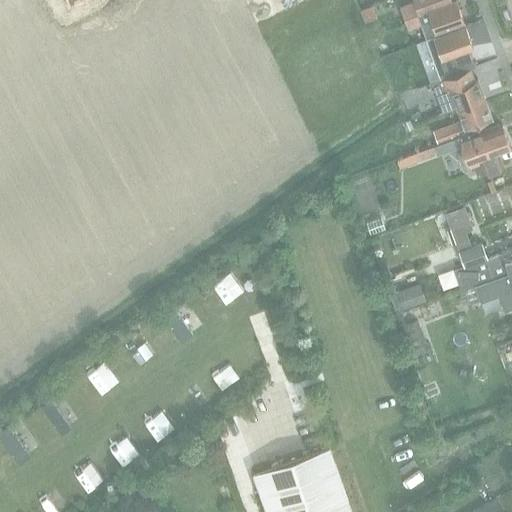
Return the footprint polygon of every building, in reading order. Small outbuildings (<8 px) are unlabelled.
[(400,7),(407,24),(420,20),(422,24),(431,21),(434,31),(430,33),(431,37),(436,36),(465,25),(455,0),(453,0),(452,1),(451,0),(412,0),(414,2),(400,7)] [(465,25),(436,36),(439,44),(430,47),(435,60),(443,57),(443,58),(473,47),(465,25)] [(470,68),(432,82),(443,112),(456,107),(470,102),(473,107),(487,102),(478,78),(474,80),(470,68)] [(433,130),(438,143),(470,131),(468,126),(492,117),(487,102),(473,107),(470,102),(456,107),(460,120),(433,130)] [(510,148),(501,124),(471,135),(470,131),(438,143),(396,158),(400,167),(459,145),(462,151),(460,154),(462,161),(466,162),(466,164),(471,162),(476,176),(503,166),(498,152),(510,148)] [(485,280),(511,270),(511,247),(501,251),(505,261),(490,267),(481,242),(459,250),(464,265),(476,261),(483,281),(485,280)] [(511,270),(485,280),(488,279),(492,289),(511,282),(511,270)] [(485,280),(483,281),(475,283),(479,299),(490,295),(485,280)] [(413,319),(400,324),(410,349),(422,344),(413,319)] [(505,368),(511,365),(511,348),(509,341),(497,345),(505,368)] [(267,511),(352,511),(329,444),(253,470),(267,511)] [(477,468),(494,496),(511,485),(511,461),(505,450),(477,468)] [(503,511),(494,496),(468,511),(503,511)]
